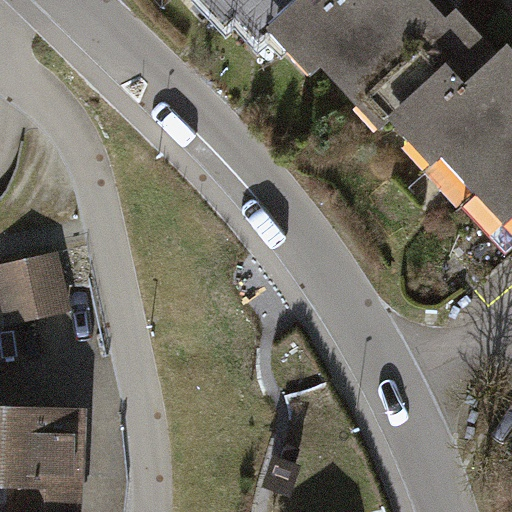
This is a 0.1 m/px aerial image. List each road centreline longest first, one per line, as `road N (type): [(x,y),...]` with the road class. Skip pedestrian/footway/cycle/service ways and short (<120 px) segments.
road 1 (residential): [(78,0),(259,183),(298,236),(389,373),(441,511)]
road 2 (residential): [(0,46),(74,152),(105,231),(148,430),(150,511)]
